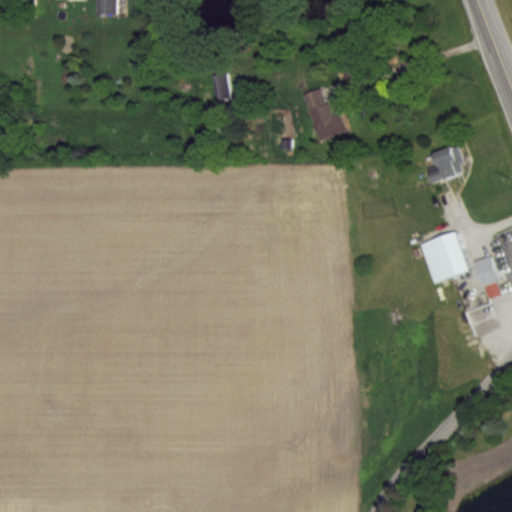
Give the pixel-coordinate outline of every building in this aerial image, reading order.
[(100,0),(100,13),(119,13),(119,0),(100,0)] [(216,75),(220,102),(234,100),(230,73),(216,75)] [(307,94),(324,140),(352,130),(345,111),(334,114),(325,88),(307,94)] [(470,173),(463,146),(441,151),(447,179),(470,173)] [(461,231),(424,243),(436,283),(474,272),(461,231)] [(503,294),(499,282),(504,281),(495,255),(479,260),(491,298),(503,294)]
